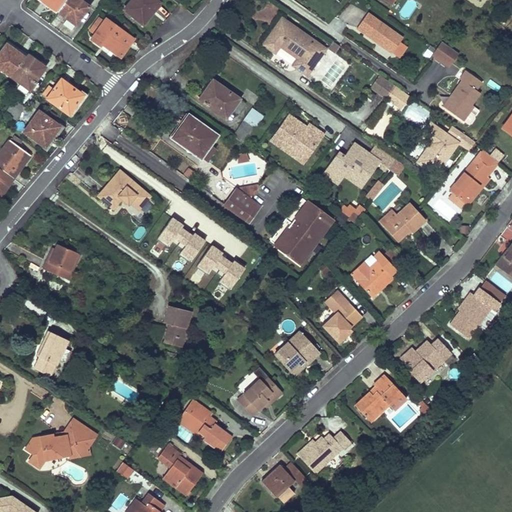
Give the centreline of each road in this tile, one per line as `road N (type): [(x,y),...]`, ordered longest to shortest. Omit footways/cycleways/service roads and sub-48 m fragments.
road 1 (residential): [(213,511),(465,263),(511,201)]
road 2 (unknown): [(346,135),(191,19)]
road 3 (residential): [(119,86),(0,231)]
road 4 (residential): [(9,0),(119,86)]
road 5 (unknown): [(210,175),(108,100)]
road 6 (residential): [(211,0),(119,86)]
